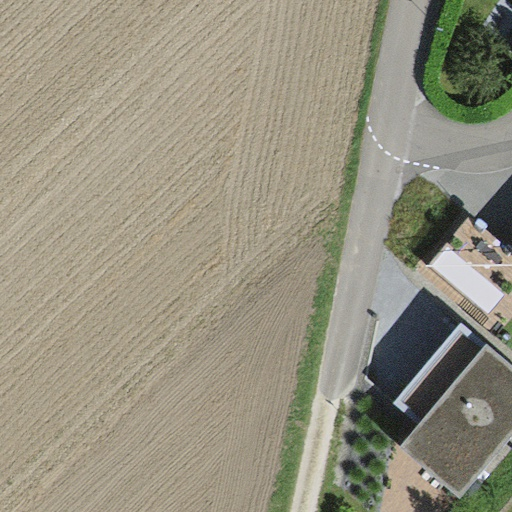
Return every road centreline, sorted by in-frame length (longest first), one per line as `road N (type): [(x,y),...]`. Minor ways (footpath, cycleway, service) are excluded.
road 1 (residential): [(389,107),(328,384)]
road 2 (residential): [(511,129),(481,145),(433,140),(389,107)]
road 3 (track): [(302,511),(328,384)]
